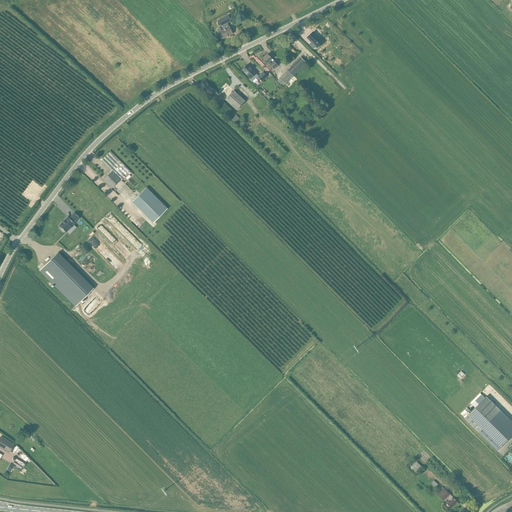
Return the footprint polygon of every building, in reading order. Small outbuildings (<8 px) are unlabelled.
[(220,27),(222,26),(224,29),(221,30),(221,29),(219,28),(217,29),(217,30),(218,32),(221,40),(233,34),(229,27),(228,23),(232,21),(229,15),(218,20),(220,27)] [(318,48),(324,42),(314,32),(308,38),(318,48)] [(269,65),(268,66),(272,71),(278,65),(274,60),(268,54),(263,59),(269,65)] [(278,81),(283,86),(284,87),(275,95),(277,98),(288,87),(285,84),(306,63),(301,57),(278,81)] [(252,82),(257,78),(258,80),(259,79),(262,82),(267,76),(263,72),(258,76),(256,74),(247,65),(242,70),(251,78),(249,79),(252,82)] [(212,98),(213,96),(212,95),(216,91),(205,80),(200,86),(210,96),(212,98)] [(234,90),(225,100),(237,110),(245,101),(234,90)] [(233,111),(223,102),(218,107),(227,116),(233,111)] [(234,123),(239,118),(236,115),(231,119),(234,123)] [(240,130),(245,125),(242,121),(237,126),(240,130)] [(371,151),(390,132),(381,123),(358,146),(363,151),(367,147),(371,151)] [(424,170),(424,165),(416,160),(416,161),(404,153),(404,154),(400,154),(398,153),(399,151),(398,151),(396,154),(397,155),(398,161),(399,166),(399,170),(402,172),(402,169),(406,171),(409,171),(410,172),(414,171),(417,173),(419,171),(424,170)] [(101,161),(112,171),(103,180),(111,189),(120,180),(121,181),(130,172),(110,152),(101,161)] [(434,177),(434,214),(459,214),(466,206),(434,177)] [(129,202),(150,223),(166,208),(144,187),(129,202)] [(114,199),(118,196),(111,189),(107,192),(114,199)] [(79,219),(80,218),(74,213),(71,216),(69,219),(67,217),(64,220),(62,222),(62,223),(59,226),(59,225),(59,226),(60,228),(63,232),(64,231),(66,233),(66,232),(74,224),(74,223),(76,221),(76,222),(79,218),(79,219)] [(89,240),(119,271),(123,267),(93,236),(89,240)] [(76,306),(93,288),(57,253),(40,270),(76,306)] [(83,264),(101,281),(111,270),(92,254),(83,264)] [(484,389),(486,394),(493,391),(490,386),(484,389)] [(511,436),(511,421),(486,396),(469,413),(468,411),(466,413),(468,415),(464,419),(497,451),(511,436)] [(0,447),(8,453),(14,444),(1,436),(0,437),(0,447)] [(416,474),(422,467),(415,460),(408,467),(416,474)] [(458,502),(453,497),(442,487),(436,494),(444,501),(447,498),(449,500),(446,503),(451,508),(458,502)]
